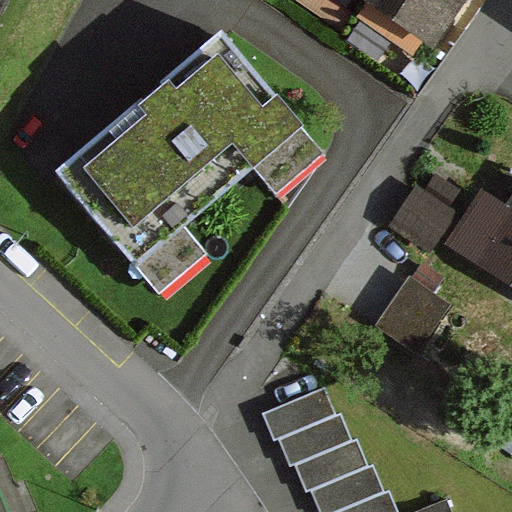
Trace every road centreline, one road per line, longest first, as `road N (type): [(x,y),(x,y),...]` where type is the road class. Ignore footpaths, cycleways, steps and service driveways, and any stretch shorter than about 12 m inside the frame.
road 1 (residential): [(238,362),(504,0)]
road 2 (residential): [(191,486),(175,456),(0,289)]
